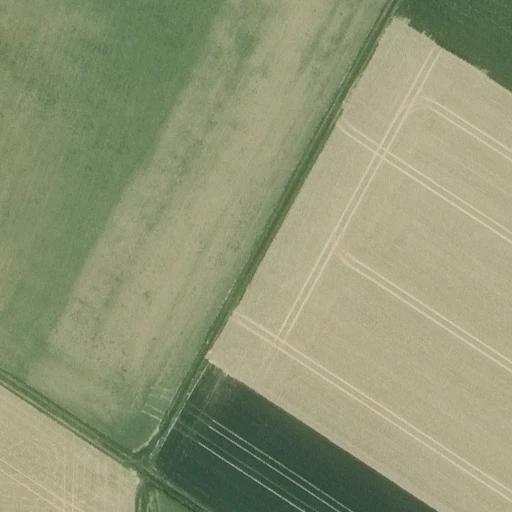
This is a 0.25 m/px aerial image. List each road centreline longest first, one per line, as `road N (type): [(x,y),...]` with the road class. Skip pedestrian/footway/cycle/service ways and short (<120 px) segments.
road 1 (track): [(408,0),(158,470)]
road 2 (track): [(0,367),(158,470)]
